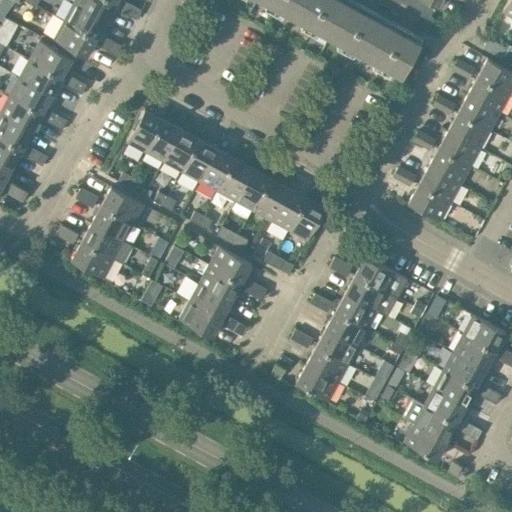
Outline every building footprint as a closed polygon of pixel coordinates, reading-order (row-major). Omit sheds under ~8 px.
[(73,0),(73,2),(105,19),(115,1),(112,0),(73,0)] [(122,0),(118,9),(127,14),(132,4),(123,0),(122,0)] [(262,0),(401,75),(422,36),(355,0),(262,0)] [(392,5),(383,0),(380,0),(379,3),(390,9),(392,5)] [(401,0),(407,3),(422,11),(429,15),(435,5),(438,7),(441,0),(401,0)] [(511,0),(507,0),(501,10),(511,16),(511,0)] [(405,7),(394,1),(392,5),(403,11),(405,7)] [(63,20),(96,37),(105,19),(73,2),(63,20)] [(127,14),(135,19),(141,9),(132,4),(127,14)] [(403,11),(392,5),(390,9),(401,15),(403,11)] [(429,15),(422,11),(419,15),(431,21),(433,17),(429,15)] [(431,21),(419,15),(417,19),(429,25),(431,21)] [(429,25),(417,19),(415,23),(426,29),(429,25)] [(53,38),(85,56),(96,37),(63,20),(53,38)] [(98,45),(107,50),(112,40),(104,35),(98,45)] [(482,47),(499,57),(505,46),(487,37),(482,47)] [(28,58),(61,76),(71,57),(39,39),(28,58)] [(107,50),(116,54),(121,45),(112,40),(107,50)] [(476,76),(509,93),(511,87),(511,70),(487,57),(476,76)] [(19,76),(51,94),(61,76),(28,58),(19,76)] [(451,68),(460,73),(465,63),(456,58),(451,68)] [(460,73),(468,77),(473,68),(465,63),(460,73)] [(63,84),(72,88),(77,79),(69,74),(63,84)] [(9,94),(41,112),(51,94),(19,76),(9,94)] [(467,93),(499,111),(509,93),(476,76),(467,93)] [(72,88),(81,93),(86,84),(77,79),(72,88)] [(457,111),(489,129),(499,111),(467,93),(457,111)] [(0,110),(0,112),(31,130),(41,112),(9,94),(0,110)] [(431,103),(440,108),(445,99),(437,94),(431,103)] [(440,108),(449,113),(454,103),(445,99),(440,108)] [(126,141),(145,151),(162,118),(144,108),(126,141)] [(44,119),(53,124),(58,115),(49,110),(44,119)] [(447,129),(479,147),(489,129),(457,111),(447,129)] [(0,135),(22,148),(31,130),(0,112),(0,135)] [(53,124),(61,129),(67,119),(58,115),(53,124)] [(145,151),(162,160),(180,128),(162,118),(145,151)] [(162,160),(180,170),(198,138),(180,128),(162,160)] [(437,147),(470,165),(479,147),(447,129),(437,147)] [(412,139),(420,144),(426,134),(417,130),(412,139)] [(420,144),(429,149),(434,139),(426,134),(420,144)] [(0,158),(12,165),(22,148),(0,135),(0,158)] [(180,170),(198,180),(216,148),(198,138),(180,170)] [(24,155),(33,160),(38,150),(29,146),(24,155)] [(427,165),(460,183),(470,165),(437,147),(427,165)] [(198,180),(216,190),(234,157),(216,148),(198,180)] [(33,160),(42,165),(47,155),(38,150),(33,160)] [(216,190),(234,200),(252,167),(234,157),(216,190)] [(0,182),(2,183),(12,165),(0,158),(0,182)] [(417,183),(450,201),(460,183),(427,165),(417,183)] [(392,175),(401,180),(406,170),(397,166),(392,175)] [(234,200),(252,209),(270,177),(252,167),(234,200)] [(401,180),(409,185),(415,175),(406,170),(401,180)] [(117,180),(126,185),(131,175),(122,171),(117,180)] [(126,185),(135,190),(140,180),(131,175),(126,185)] [(252,209),(270,219),(288,187),(270,177),(252,209)] [(5,191),(13,196),(19,186),(10,181),(5,191)] [(407,202),(440,219),(450,201),(417,183),(407,202)] [(13,196),(22,200),(27,191),(19,186),(13,196)] [(100,204),(132,222),(143,203),(110,186),(100,204)] [(75,197),(83,201),(88,192),(80,187),(75,197)] [(270,219),(288,229),(306,196),(288,187),(270,219)] [(153,200),(162,204),(167,195),(158,190),(153,200)] [(83,201),(92,206),(97,196),(88,192),(83,201)] [(162,204),(170,209),(176,200),(167,195),(162,204)] [(288,229),(306,239),(324,207),(306,196),(288,229)] [(90,222),(123,240),(132,222),(100,204),(90,222)] [(189,219),(198,224),(203,215),(194,210),(189,219)] [(198,224),(206,229),(211,219),(203,215),(198,224)] [(80,240),(113,258),(113,257),(122,262),(131,245),(123,240),(90,222),(80,240)] [(55,232),(64,237),(69,228),(60,223),(55,232)] [(64,237),(73,242),(78,232),(69,228),(64,237)] [(225,239),(233,244),(239,234),(230,229),(225,239)] [(233,244),(242,248),(247,239),(239,234),(233,244)] [(70,259),(102,276),(103,276),(113,258),(80,240),(70,259)] [(208,263),(240,281),(251,262),(218,245),(208,263)] [(261,258),(269,263),(275,254),(266,249),(261,258)] [(269,263),(278,268),(283,259),(275,254),(269,263)] [(150,255),(141,272),(148,276),(157,259),(150,255)] [(364,255),(354,273),(396,296),(406,278),(397,273),(397,272),(364,255)] [(329,265),(337,270),(342,261),(334,256),(329,265)] [(337,270),(346,275),(351,265),(342,261),(337,270)] [(198,281),(231,299),(240,281),(208,263),(198,281)] [(344,291),(376,309),(386,315),(396,296),(354,273),(344,291)] [(243,289),(252,294),(257,284),(248,279),(243,289)] [(188,299),(221,317),(231,299),(198,281),(188,299)] [(252,294),(261,298),(266,289),(257,284),(252,294)] [(334,309),(367,327),(376,309),(344,291),(334,309)] [(309,301),(318,306),(323,297),(314,292),(309,301)] [(318,306),(326,311),(332,301),(323,297),(318,306)] [(408,311),(418,316),(424,303),(414,298),(408,311)] [(178,318),(211,336),(221,317),(188,299),(178,318)] [(325,327),(357,345),(367,327),(334,309),(325,327)] [(462,332),(494,350),(505,331),(472,313),(462,332)] [(224,325),(232,329),(238,320),(229,315),(224,325)] [(232,329),(241,334),(246,325),(238,320),(232,329)] [(315,345),(347,363),(357,345),(325,327),(315,345)] [(289,337),(298,342),(303,332),(295,328),(289,337)] [(298,342),(306,346),(311,337),(303,332),(298,342)] [(452,350),(485,368),(494,350),(462,332),(452,350)] [(305,363),(338,381),(347,363),(315,345),(305,363)] [(497,358),(506,362),(511,353),(502,348),(497,358)] [(442,368),(475,386),(485,368),(452,350),(442,368)] [(295,382),(327,399),(338,381),(305,363),(295,382)] [(270,373),(279,378),(284,368),(275,364),(270,373)] [(433,386),(465,404),(475,386),(442,368),(433,386)] [(370,384),(378,389),(386,376),(378,371),(370,384)] [(478,393),(486,398),(492,389),(483,384),(478,393)] [(423,404),(455,422),(465,404),(433,386),(423,404)] [(486,398),(495,403),(500,393),(492,389),(486,398)] [(413,422),(446,439),(455,422),(423,404),(412,398),(402,416),(413,422)] [(458,429),(467,434),(472,425),(463,420),(458,429)] [(403,440),(435,458),(446,439),(413,422),(403,440)] [(467,434),(476,439),(481,429),(472,425),(467,434)] [(447,470),(456,474),(461,465),(452,460),(447,470)]
